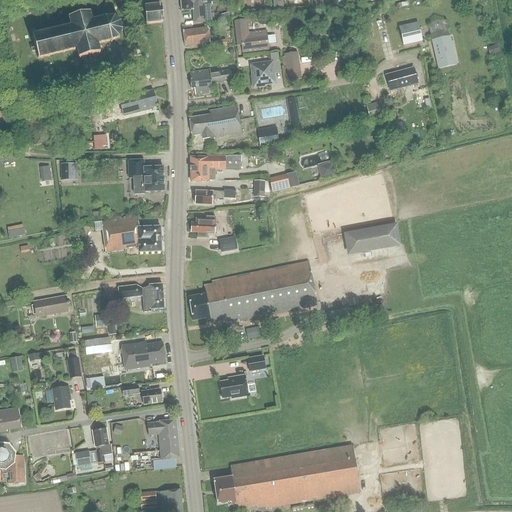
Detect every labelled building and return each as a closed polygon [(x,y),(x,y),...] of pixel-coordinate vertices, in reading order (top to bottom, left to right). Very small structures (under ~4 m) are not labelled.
[(212,21),(211,6),(211,5),(211,4),(210,0),(180,0),(181,12),(193,11),(194,22),(212,21)] [(274,11),(283,10),(281,0),(278,0),(273,0),(274,11)] [(161,7),(145,8),(147,25),(163,23),(161,7)] [(119,24),(114,19),(105,19),(91,22),(89,14),(82,15),(81,9),(74,11),(75,16),(69,18),(71,27),(32,37),(34,46),(31,47),(32,52),(36,51),(38,60),(77,50),(80,58),(86,56),(87,61),(93,60),(92,54),(98,53),(97,45),(111,42),(117,39),(121,31),(119,24)] [(237,45),(241,44),(241,49),(244,49),(244,51),(266,49),(264,30),(248,32),(247,27),(251,27),(250,18),(234,19),(237,45)] [(418,23),(399,27),(400,27),(404,45),(403,46),(422,42),(422,41),(421,41),(417,23),(418,23)] [(207,29),(182,31),(184,46),(208,44),(207,29)] [(432,41),(431,41),(438,70),(438,67),(456,63),(457,65),(450,36),(450,37),(432,41)] [(211,41),(212,48),(227,46),(226,39),(211,41)] [(498,45),(490,47),(492,54),(500,52),(498,45)] [(251,76),(252,88),(264,86),(264,85),(276,84),(273,69),(280,68),(278,52),(270,53),(271,61),(250,64),(251,75),(251,76)] [(299,72),(296,52),(284,54),(285,60),(282,61),(283,66),(286,65),(287,74),(299,72)] [(412,69),(385,77),(388,91),(416,84),(412,69)] [(208,70),(187,73),(190,90),(193,89),(194,95),(211,93),(210,84),(234,81),(233,70),(208,73),(208,70)] [(290,82),(301,81),(300,73),(289,74),(290,82)] [(153,91),(119,100),(123,116),(158,107),(153,91)] [(291,124),(299,123),(295,98),(287,99),(291,124)] [(379,102),(365,106),(369,119),(383,115),(379,102)] [(189,118),(189,120),(192,136),(202,135),(202,139),(220,137),(241,133),(237,107),(210,111),(210,114),(189,118)] [(42,119),(28,122),(34,147),(48,143),(42,119)] [(261,148),(279,144),(276,127),(257,131),(261,148)] [(381,127),(375,131),(380,139),(386,134),(381,127)] [(95,147),(106,146),(105,135),(93,137),(95,147)] [(229,157),(209,157),(209,158),(191,158),(191,182),(209,182),(209,180),(213,180),(213,174),(209,174),(209,171),(226,170),(226,171),(240,171),(240,157),(229,157)] [(164,166),(145,167),(145,159),(129,160),(130,179),(133,179),(134,195),(145,194),(145,190),(165,189),(164,166)] [(70,164),(61,165),(62,181),(71,180),(70,164)] [(320,167),(323,178),(334,175),(331,164),(320,167)] [(52,171),(42,172),(44,182),(53,181),(52,171)] [(269,180),(273,193),(290,188),(287,175),(269,180)] [(264,197),(264,181),(253,181),(253,197),(264,197)] [(216,200),(216,199),(223,199),(233,199),(234,189),(224,189),(223,193),(195,191),(195,204),(212,205),(212,200),(216,200)] [(305,238),(298,203),(286,205),(289,217),(283,218),(285,230),(291,229),(294,240),(305,238)] [(160,227),(140,227),(138,216),(102,222),(106,252),(139,247),(139,252),(161,251),(160,227)] [(191,225),(191,234),(198,234),(197,238),(208,238),(208,235),(214,236),(215,218),(207,218),(206,221),(196,220),(195,225),(191,225)] [(344,232),(348,254),(401,245),(397,223),(344,232)] [(23,230),(8,233),(10,239),(25,236),(23,230)] [(219,240),(221,253),(237,251),(235,238),(219,240)] [(239,322),(317,306),(308,262),(212,282),(212,285),(204,286),(206,294),(188,298),(193,321),(210,318),(211,323),(228,319),(229,322),(239,320),(239,322)] [(151,310),(164,309),(162,285),(149,286),(149,287),(142,290),(136,286),(119,288),(120,299),(142,297),(144,312),(151,312),(151,310)] [(67,299),(64,299),(64,297),(34,302),(34,305),(31,306),(32,313),(38,313),(38,316),(67,311),(66,308),(69,307),(67,299)] [(350,308),(326,313),(328,327),(353,322),(350,308)] [(95,316),(96,327),(108,326),(107,315),(95,316)] [(115,325),(108,326),(109,336),(116,335),(115,325)] [(246,330),(248,339),(260,337),(258,327),(246,330)] [(85,343),(87,356),(112,352),(110,339),(85,343)] [(141,343),(121,346),(124,368),(149,364),(149,362),(165,360),(162,342),(147,344),(141,343)] [(67,353),(68,360),(77,359),(76,352),(67,353)] [(40,354),(29,355),(30,362),(41,360),(40,354)] [(250,372),(266,369),(263,357),(248,359),(250,372)] [(23,371),(21,358),(10,360),(13,373),(23,371)] [(70,379),(82,377),(79,358),(77,359),(68,360),(66,360),(70,379)] [(249,396),(245,376),(234,378),(235,379),(229,380),(229,381),(220,383),(223,399),(232,397),(232,399),(249,396)] [(123,397),(140,395),(139,387),(122,389),(123,397)] [(70,409),(69,401),(71,401),(69,388),(52,390),(56,411),(70,409)] [(144,404),(161,402),(160,389),(142,391),(144,404)] [(18,408),(0,411),(0,431),(7,431),(6,429),(21,427),(18,408)] [(151,462),(152,471),(175,469),(175,466),(174,460),(180,459),(176,419),(158,421),(159,422),(148,423),(149,436),(158,435),(160,461),(151,462)] [(121,435),(123,428),(116,425),(113,433),(121,435)] [(105,429),(92,431),(94,447),(95,447),(96,451),(95,451),(96,462),(104,461),(102,454),(111,452),(110,444),(108,445),(105,429)] [(10,456),(9,451),(4,446),(0,446),(0,464),(4,465),(7,462),(8,473),(10,472),(10,480),(8,480),(8,484),(24,483),(22,455),(10,456)] [(266,509),(359,494),(352,447),(231,466),(232,477),(214,480),(218,505),(231,503),(231,506),(237,505),(237,509),(257,506),(257,509),(266,507),(266,509)] [(89,453),(76,455),(77,466),(91,464),(89,453)] [(37,482),(42,478),(38,474),(33,477),(37,482)] [(154,492),(139,495),(141,510),(157,508),(157,509),(161,508),(161,511),(181,511),(179,489),(159,492),(154,493),(154,492)]
